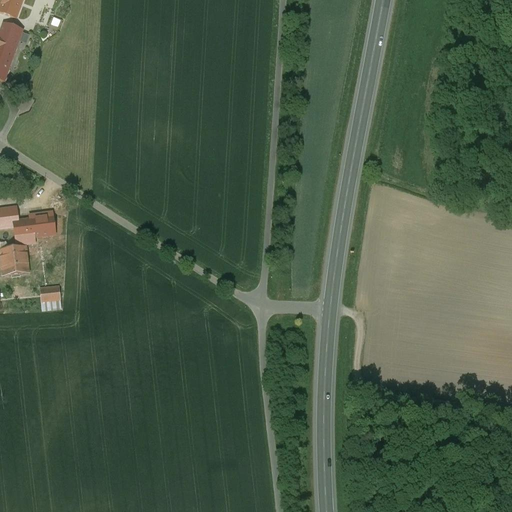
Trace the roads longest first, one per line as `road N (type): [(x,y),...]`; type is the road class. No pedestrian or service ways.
road 1 (primary): [(384,0),(330,310)]
road 2 (unclassified): [(261,310),(281,0)]
road 3 (unclassified): [(0,145),(261,310)]
road 4 (track): [(330,310),(357,324),(354,393),(511,411)]
road 5 (unclassified): [(277,511),(261,310)]
road 6 (primary): [(330,310),(326,511)]
